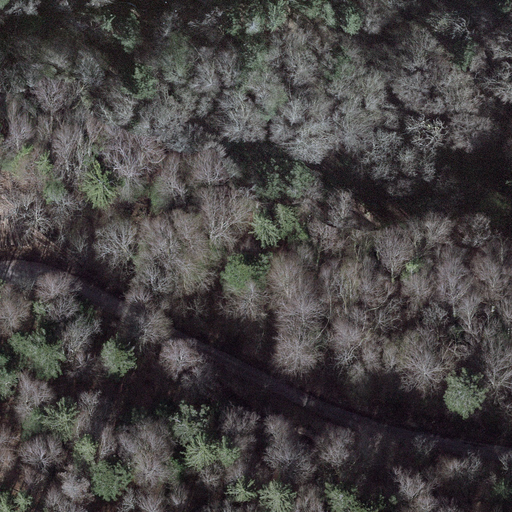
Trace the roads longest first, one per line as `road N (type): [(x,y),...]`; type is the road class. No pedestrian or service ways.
road 1 (residential): [(0,274),(68,282),(355,419),(511,450)]
road 2 (track): [(442,511),(215,388),(166,333)]
